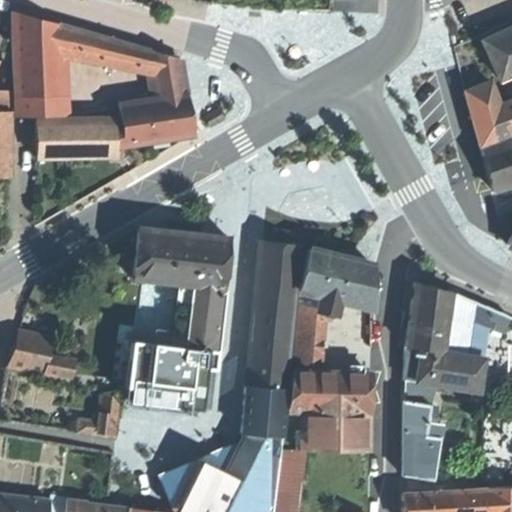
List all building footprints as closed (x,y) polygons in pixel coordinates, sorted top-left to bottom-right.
[(186,95),(180,59),(14,12),(17,117),(33,117),(63,117),(62,54),(138,68),(150,68),(154,99),(120,105),(122,125),(63,126),(34,127),(34,156),(115,154),(115,145),(125,144),(193,135),(186,95)] [(511,73),(511,26),(480,42),(489,62),(497,80),(511,73)] [(479,145),(507,134),(511,132),(511,101),(497,107),(489,82),(465,93),(479,145)] [(0,108),(10,109),(9,89),(0,88),(0,108)] [(0,175),(9,176),(10,109),(0,108),(0,175)] [(33,117),(34,127),(63,126),(63,117),(33,117)] [(487,173),(492,191),(511,184),(511,140),(481,150),(487,173)] [(188,287),(182,347),(207,350),(214,351),(222,290),(228,237),(184,232),(138,226),(132,280),(168,285),(188,287)] [(278,436),(281,436),(285,390),(292,314),(294,297),(299,246),(280,243),(263,241),(258,293),(257,310),(249,387),(244,387),(240,434),(246,434),(278,436)] [(320,296),(319,300),(316,308),(336,313),(339,300),(371,308),(372,265),(340,257),(308,249),(298,290),(320,296)] [(471,319),(473,302),(450,292),(413,282),(404,348),(421,350),(465,358),(471,319)] [(188,287),(168,285),(166,301),(175,302),(170,346),(182,347),(188,287)] [(320,296),(298,290),(296,319),(314,320),(316,308),(319,300),(320,296)] [(473,302),(471,319),(476,321),(475,324),(487,328),(503,335),(510,317),(473,302)] [(301,450),(302,450),(368,451),(369,395),(369,373),(319,371),(323,320),(314,320),(296,319),(287,411),(300,411),(301,450)] [(476,321),(471,319),(465,358),(482,360),(487,328),(475,324),(476,321)] [(44,372),(58,375),(66,377),(69,358),(47,354),(50,338),(18,332),(8,365),(44,372)] [(205,369),(207,350),(182,347),(170,346),(135,341),(128,402),(201,411),(206,369),(205,369)] [(415,382),(421,350),(404,348),(403,381),(415,382)] [(421,350),(415,382),(432,385),(477,392),(482,360),(465,358),(421,350)] [(56,381),(58,375),(44,372),(43,379),(56,381)] [(403,402),(429,405),(432,385),(415,382),(403,381),(403,402)] [(99,413),(118,416),(120,398),(101,396),(99,413)] [(402,445),(422,448),(429,405),(403,402),(402,445)] [(80,410),(79,428),(94,429),(95,411),(80,410)] [(99,413),(97,432),(116,434),(118,416),(99,413)] [(246,434),(234,458),(219,450),(193,460),(180,466),(157,475),(167,501),(178,503),(173,511),(269,511),(278,436),(246,434)] [(240,441),(219,450),(234,458),(246,434),(240,434),(240,441)] [(422,448),(402,445),(401,478),(431,481),(434,449),(422,448)] [(280,449),(277,469),(300,472),(302,450),(301,450),(280,449)] [(295,511),(300,472),(277,469),(271,511),(295,511)] [(511,511),(511,487),(506,488),(484,490),(484,511),(511,511)] [(484,511),(484,490),(401,495),(401,511),(400,511),(484,511)] [(48,511),(49,502),(0,496),(0,511),(48,511)] [(48,511),(63,511),(65,501),(50,499),(49,502),(48,511)] [(156,511),(126,508),(65,501),(63,511),(156,511)] [(173,511),(178,503),(167,501),(171,511),(173,511)]
